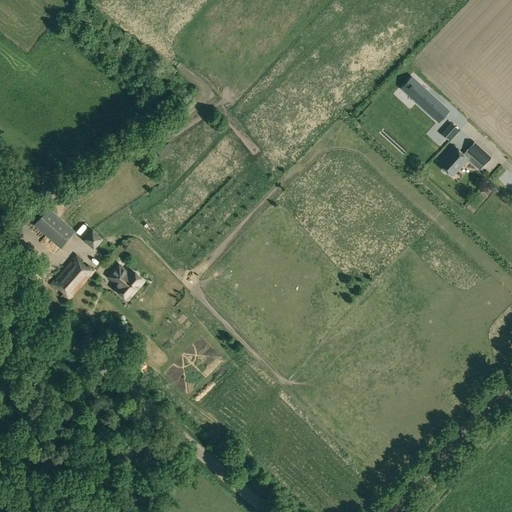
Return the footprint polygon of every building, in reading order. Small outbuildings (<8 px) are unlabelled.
[(407,87),(438,118),(448,108),(417,77),(407,87)] [(442,132),(448,138),(458,128),(452,122),(442,132)] [(466,144),(470,139),(466,134),(461,140),(466,144)] [(162,154),(173,145),(168,138),(157,147),(162,154)] [(483,166),(491,157),(475,142),(467,150),(467,151),(464,154),(454,145),(438,163),(453,176),(469,159),(469,158),(472,155),(483,166)] [(61,246),(74,231),(51,210),(37,226),(61,246)] [(30,265),(39,256),(9,228),(0,237),(30,265)] [(77,255),(51,284),(57,289),(59,287),(65,292),(63,294),(69,299),(94,270),(89,265),(86,267),(81,262),(83,260),(77,255)] [(143,281),(141,279),(141,278),(140,277),(140,276),(139,275),(138,274),(137,273),(136,273),(135,272),(133,272),(131,270),(129,273),(120,265),(113,273),(119,278),(120,283),(116,287),(128,298),(143,281)] [(185,467),(188,463),(183,459),(179,462),(185,467)]
